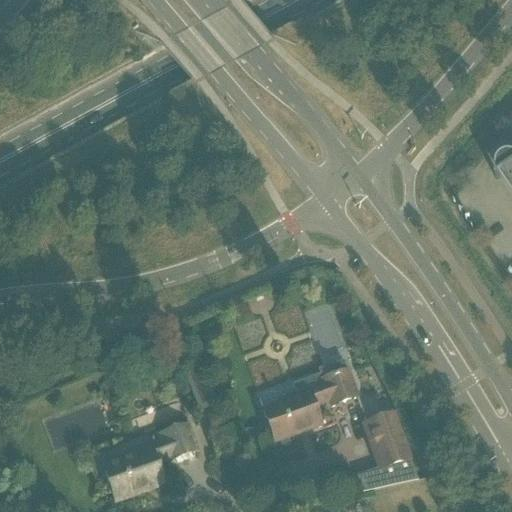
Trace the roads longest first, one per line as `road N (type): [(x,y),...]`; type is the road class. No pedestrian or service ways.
road 1 (primary): [(0,303),(151,287),(326,205)]
road 2 (primary): [(0,162),(296,0)]
road 3 (tertiary): [(326,205),(435,349),(500,466)]
road 4 (tertiary): [(511,410),(358,180)]
road 5 (secondary): [(157,0),(326,205)]
road 6 (secondary): [(358,180),(206,0)]
road 7 (primary): [(358,180),(511,21)]
